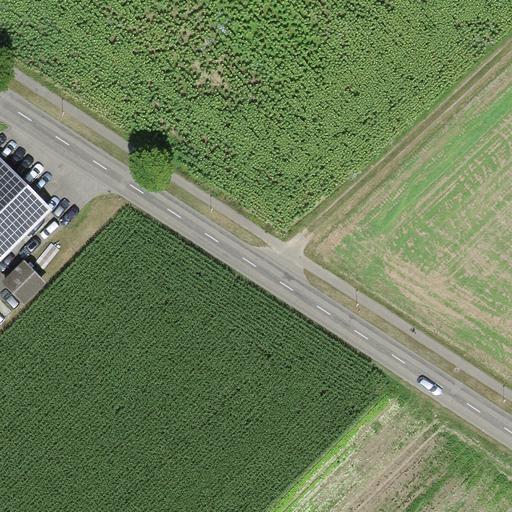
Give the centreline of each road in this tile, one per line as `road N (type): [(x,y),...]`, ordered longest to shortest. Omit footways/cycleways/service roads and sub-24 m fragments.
road 1 (tertiary): [(0,99),(511,432)]
road 2 (track): [(511,47),(289,251),(272,276)]
